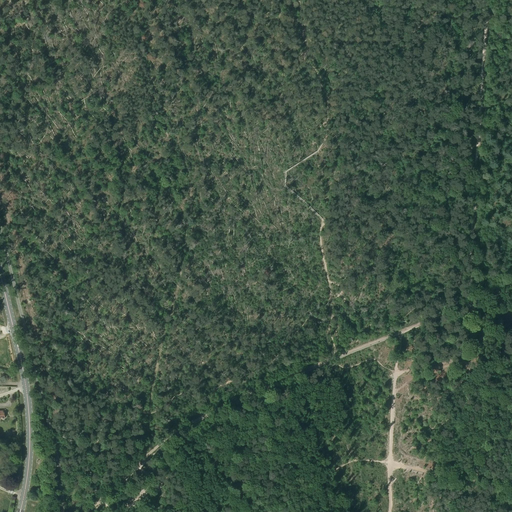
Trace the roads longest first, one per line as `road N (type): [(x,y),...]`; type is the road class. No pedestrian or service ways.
road 1 (track): [(467,302),(488,14)]
road 2 (primary): [(19,511),(29,423),(0,275)]
road 3 (track): [(156,447),(185,425),(335,355)]
road 4 (track): [(395,372),(390,511)]
